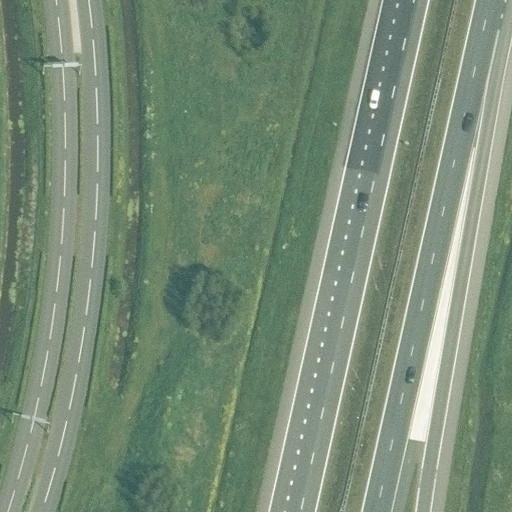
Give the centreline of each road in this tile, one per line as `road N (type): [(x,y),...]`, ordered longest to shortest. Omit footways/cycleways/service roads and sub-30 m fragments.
road 1 (motorway): [(413,0),(299,511)]
road 2 (tertiary): [(54,0),(64,77),(55,303),(4,511)]
road 3 (tertiary): [(42,511),(88,279),(94,68),(86,0)]
road 4 (motorway): [(377,511),(485,27)]
road 5 (motorway): [(423,511),(463,255),(485,27)]
